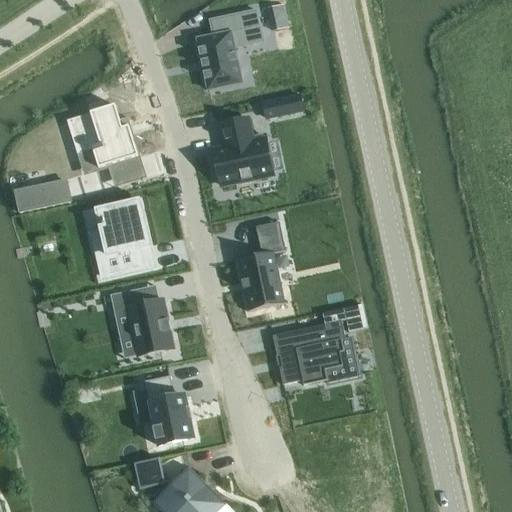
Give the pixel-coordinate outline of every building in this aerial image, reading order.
[(285,5),(268,8),(273,32),(290,28),(285,5)] [(213,37),(196,41),(207,93),(242,86),(234,49),(231,33),(260,27),(257,11),(210,21),(213,37)] [(91,113),(69,120),(79,155),(80,155),(86,173),(135,158),(124,121),(128,119),(128,118),(120,120),(116,106),(107,109),(105,101),(88,106),(91,113)] [(273,101),(262,103),(266,121),(277,119),(273,101)] [(225,149),(214,151),(221,186),(273,175),(266,140),(254,143),(248,117),(220,123),(225,149)] [(67,180),(14,191),(19,214),(72,203),(67,180)] [(107,256),(99,258),(103,276),(141,268),(137,250),(149,247),(138,202),(108,209),(112,228),(102,230),(107,256)] [(262,257),(238,262),(238,263),(238,264),(249,314),(285,307),(274,255),(285,253),(279,222),(256,227),(262,257)] [(146,288),(110,296),(114,312),(128,309),(138,357),(173,349),(170,332),(171,331),(171,330),(169,331),(167,321),(169,321),(169,320),(167,321),(163,300),(150,303),(146,288)] [(356,306),(323,314),(324,321),(346,316),(347,321),(349,333),(361,330),(368,329),(365,314),(363,305),(356,306)] [(325,325),(273,336),(277,356),(280,356),(282,368),(280,368),(283,385),(303,381),(304,386),(327,381),(328,384),(360,377),(351,338),(346,339),(342,322),(325,325)] [(169,376),(145,382),(146,387),(149,401),(159,448),(195,440),(185,393),(175,395),(171,376),(169,376)] [(312,491),(310,492),(314,511),(384,511),(392,510),(392,511),(394,511),(376,428),(356,433),(361,456),(324,464),(330,493),(313,496),(312,491)] [(160,458),(134,464),(140,490),(165,484),(160,458)] [(231,511),(193,466),(157,497),(169,511),(231,511)]
